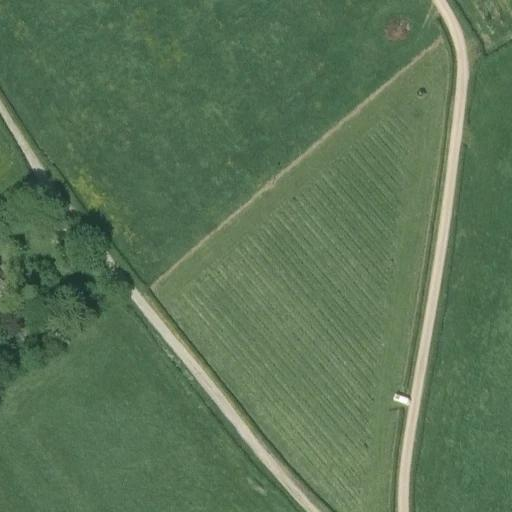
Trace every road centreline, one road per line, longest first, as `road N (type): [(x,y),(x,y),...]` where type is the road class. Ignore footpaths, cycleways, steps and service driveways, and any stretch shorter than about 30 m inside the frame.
road 1 (track): [(404,511),(406,451),(462,75),(444,6)]
road 2 (track): [(312,511),(55,196),(0,111)]
